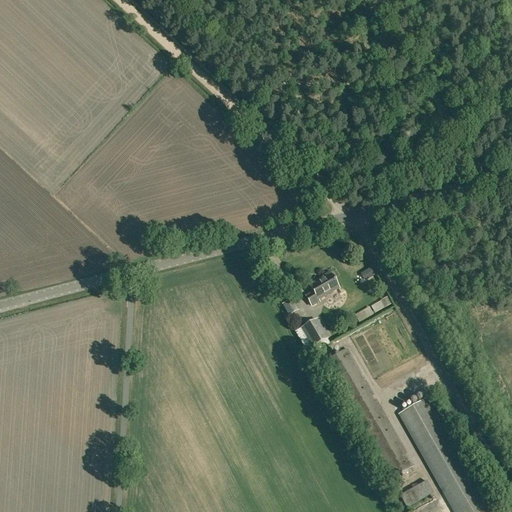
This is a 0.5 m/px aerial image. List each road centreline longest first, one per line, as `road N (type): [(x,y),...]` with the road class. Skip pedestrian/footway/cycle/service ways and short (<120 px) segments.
road 1 (tertiary): [(0,307),(355,216)]
road 2 (unclassified): [(511,492),(355,216)]
road 3 (track): [(325,190),(121,0)]
road 4 (track): [(362,0),(388,208)]
road 5 (tertiary): [(355,216),(511,176)]
